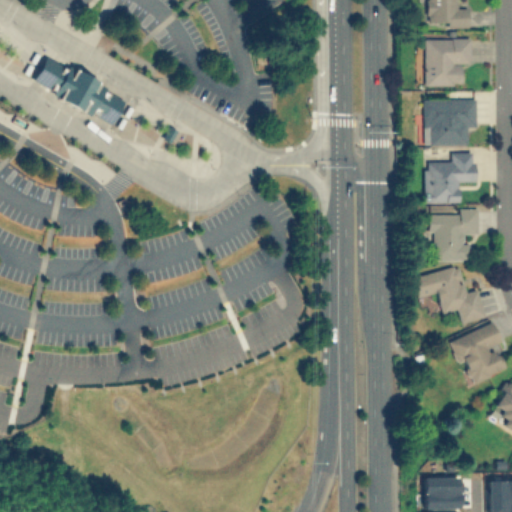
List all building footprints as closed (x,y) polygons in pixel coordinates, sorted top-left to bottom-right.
[(465,6),(454,6),(454,0),(423,0),(423,24),(465,25),(465,6)] [(467,36),(420,36),(420,84),(457,84),(457,62),(467,62),(467,36)] [(30,78),(43,54),(69,69),(71,67),(97,81),(95,85),(121,99),(108,123),(81,108),(79,111),(55,97),(57,93),(30,78)] [(420,143),(462,143),(462,127),(472,127),(472,96),(420,96),(420,143)] [(472,150),(448,150),(448,160),(420,160),(420,200),(455,200),(455,180),(473,180),(472,150)] [(475,206),(455,206),(455,211),(428,211),(428,259),(464,258),(464,233),(475,233),(475,206)] [(409,274),(414,296),(434,291),(439,312),(453,309),(456,321),(481,315),(475,287),(462,289),(457,264),(409,274)] [(503,367),(493,343),(498,341),(489,320),(447,338),(466,383),(503,367)] [(489,403),(499,409),(493,419),(511,430),(511,381),(504,377),(489,403)] [(454,476),(454,480),(456,480),(456,491),(454,491),(454,492),(455,492),(455,502),(454,502),(454,507),(419,507),(419,492),(419,491),(418,491),(418,476),(454,476)] [(511,511),(511,478),(484,479),(484,511),(511,511)]
